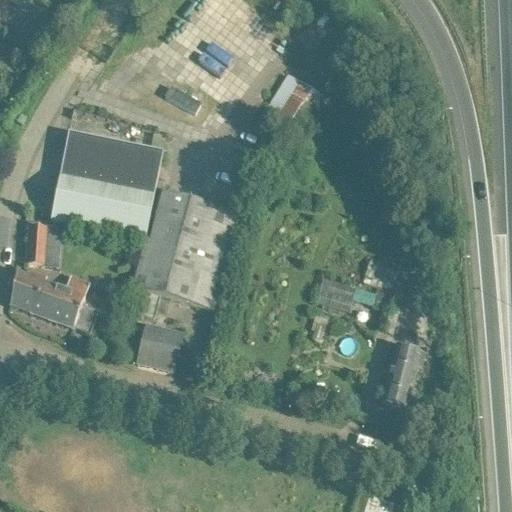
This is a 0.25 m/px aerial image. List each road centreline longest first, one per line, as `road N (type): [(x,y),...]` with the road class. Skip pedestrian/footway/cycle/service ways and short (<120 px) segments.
road 1 (motorway): [(418,0),(456,79),(475,168),(511,505)]
road 2 (residential): [(436,466),(3,351)]
road 3 (residential): [(0,265),(6,199),(32,134),(85,54)]
